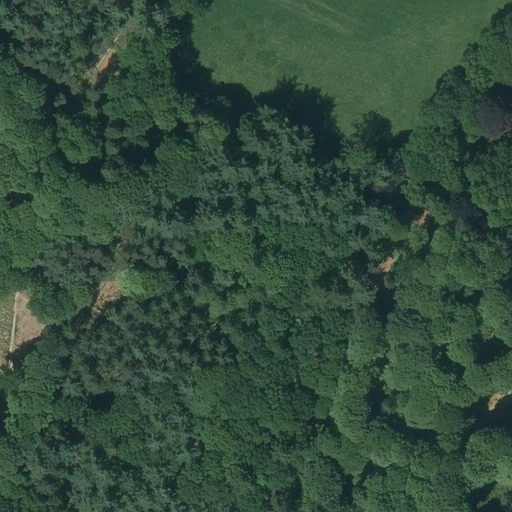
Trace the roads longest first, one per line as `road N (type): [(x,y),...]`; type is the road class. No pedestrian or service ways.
road 1 (track): [(511,433),(330,427),(222,389),(60,293)]
road 2 (track): [(448,228),(398,237),(263,207),(217,193),(155,154),(102,149)]
road 3 (track): [(372,511),(399,227),(418,179)]
road 4 (track): [(25,284),(15,307),(13,438),(4,472)]
road 5 (track): [(102,149),(116,62),(169,29),(171,0)]
road 6 (track): [(418,179),(443,102),(511,34)]
road 7 (track): [(102,149),(60,293)]
